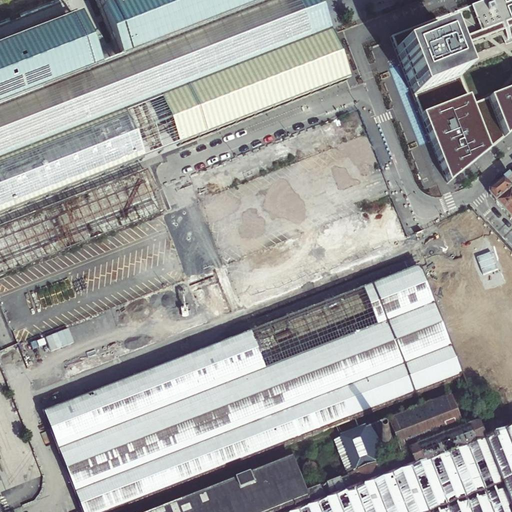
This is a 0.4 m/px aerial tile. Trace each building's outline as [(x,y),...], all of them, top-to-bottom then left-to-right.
[(0,160),(100,122),(133,108),(328,31),(315,0),(278,0),(235,17),(125,60),(123,55),(117,57),(107,61),(94,66),(0,103),(0,160)] [(94,0),(98,9),(117,57),(123,55),(125,60),(235,17),(278,0),(94,0)] [(407,30),(390,37),(395,50),(412,94),(421,118),(447,184),(467,168),(485,153),(504,138),(511,131),(511,0),(485,0),(474,4),(467,7),(476,32),(479,39),(511,25),(511,87),(488,97),(467,106),(465,100),(456,77),(446,52),(443,45),(439,34),(433,20),(423,24),(407,30)] [(0,47),(0,103),(94,66),(75,18),(0,47)] [(386,70),(400,64),(385,25),(371,30),(386,70)] [(0,216),(154,156),(346,81),(337,56),(328,31),(133,108),(100,122),(0,160),(0,216)] [(476,32),(443,45),(446,52),(479,39),(476,32)] [(370,142),(362,122),(200,184),(251,315),(414,251),(408,237),(395,205),(383,210),(358,147),(370,142)] [(511,174),(493,190),(493,194),(496,197),(499,201),(511,190),(511,174)] [(503,205),(506,209),(511,204),(511,190),(499,201),(503,205)] [(491,236),(487,240),(477,229),(462,241),(486,268),(504,251),(491,236)] [(377,287),(47,416),(64,459),(84,511),(102,511),(461,375),(420,270),(377,287)] [(497,343),(482,299),(454,309),(469,353),(497,343)] [(397,453),(461,432),(451,403),(387,424),(397,453)] [(375,426),(333,442),(347,479),(340,482),(344,491),(359,485),(356,475),(389,462),(375,426)] [(511,511),(511,429),(306,511),(511,511)] [(329,501),(344,497),(340,484),(326,487),(329,501)]
